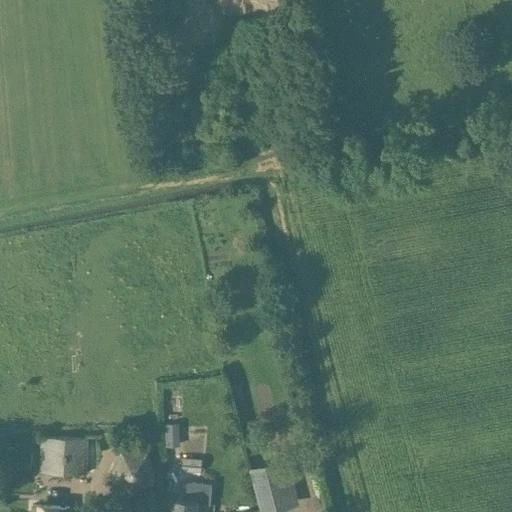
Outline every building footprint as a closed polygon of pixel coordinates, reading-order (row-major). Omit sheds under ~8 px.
[(244,401),(239,385),(231,387),(235,403),(244,401)] [(39,472),(93,473),(95,436),(41,435),(39,472)] [(153,481),(144,445),(104,454),(112,490),(153,481)] [(202,459),(183,457),(182,470),(201,471),(202,459)] [(260,511),(263,511),(285,507),(273,461),(249,467),(260,511)] [(168,511),(195,511),(196,502),(209,503),(211,483),(185,481),(184,499),(170,498),(168,511)]
